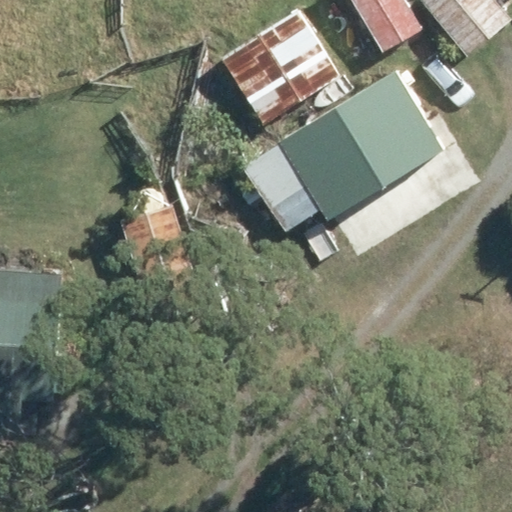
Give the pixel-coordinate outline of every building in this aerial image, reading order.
[(418,0),(357,0),(380,50),(431,27),(418,0)] [(511,3),(509,0),(432,0),(477,57),(511,30),(511,3)] [(308,7),(231,58),(275,126),(353,74),(308,7)] [(195,198),(128,213),(150,309),(217,294),(195,198)] [(66,268),(0,266),(0,444),(63,446),(66,268)]
